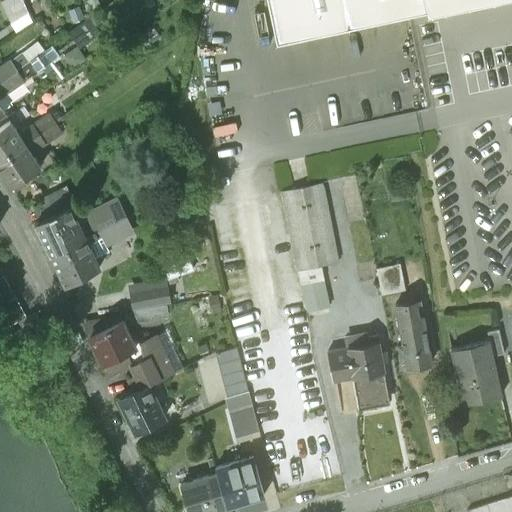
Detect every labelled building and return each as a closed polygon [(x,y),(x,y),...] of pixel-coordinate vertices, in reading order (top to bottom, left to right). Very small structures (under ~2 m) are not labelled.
[(24,0),(2,0),(12,20),(29,10),(25,0),(24,0)] [(268,0),(277,42),(478,0),(268,0)] [(0,81),(19,68),(13,59),(0,67),(0,81)] [(19,68),(0,81),(0,114),(6,110),(0,100),(0,95),(26,78),(19,68)] [(63,116),(56,105),(50,109),(51,111),(57,120),(63,116)] [(12,119),(0,126),(0,159),(41,131),(57,120),(51,111),(20,131),(12,119)] [(57,120),(41,131),(48,141),(64,130),(57,120)] [(41,131),(0,159),(0,166),(13,185),(43,165),(33,152),(48,141),(41,131)] [(321,181),(282,189),(298,268),(320,263),(337,260),(321,181)] [(65,193),(44,203),(49,214),(70,204),(65,193)] [(49,214),(36,220),(51,252),(85,235),(79,222),(70,204),(49,214)] [(117,204),(79,222),(85,235),(119,219),(115,211),(120,208),(117,204)] [(119,219),(85,235),(87,239),(93,236),(97,244),(129,228),(126,222),(122,225),(119,219)] [(85,235),(51,252),(66,282),(100,266),(87,239),(85,235)] [(189,251),(165,259),(172,281),(182,280),(180,274),(195,269),(189,251)] [(398,262),(374,267),(380,294),(404,288),(398,262)] [(320,263),(298,268),(301,282),(323,278),(320,263)] [(4,274),(0,275),(0,288),(9,284),(4,274)] [(323,278),(301,282),(307,309),(329,305),(323,278)] [(167,282),(131,288),(134,306),(170,300),(167,282)] [(9,284),(0,289),(0,303),(16,295),(9,284)] [(0,303),(0,313),(6,325),(19,317),(25,314),(26,314),(16,295),(0,303)] [(422,314),(410,317),(407,302),(396,304),(407,367),(431,362),(422,314)] [(167,303),(137,307),(138,317),(169,313),(167,303)] [(46,326),(37,308),(27,313),(37,332),(46,326)] [(29,321),(25,314),(19,317),(23,324),(29,321)] [(102,360),(150,335),(148,331),(134,330),(129,332),(122,318),(89,334),(102,360)] [(498,329),(486,331),(488,339),(492,356),(504,353),(498,329)] [(366,331),(345,335),(347,345),(329,349),(334,378),(353,374),(359,408),(390,402),(382,361),(387,360),(385,348),(380,349),(377,334),(367,336),(366,331)] [(155,333),(150,335),(102,360),(101,360),(106,371),(129,361),(134,373),(135,373),(166,358),(155,333)] [(488,339),(450,348),(462,404),(501,395),(492,356),(488,339)] [(238,345),(216,351),(227,395),(248,390),(238,345)] [(166,358),(135,373),(134,373),(130,375),(135,387),(136,387),(149,381),(172,370),(166,358)] [(136,387),(135,387),(120,396),(135,428),(165,413),(149,381),(136,387)] [(253,405),(230,411),(236,434),(259,428),(253,405)] [(254,456),(216,466),(218,472),(226,502),(236,499),(236,502),(265,494),(254,456)] [(218,472),(183,482),(191,511),(199,511),(219,506),(218,504),(226,502),(218,472)] [(511,511),(511,498),(470,510),(470,511),(511,511)]
